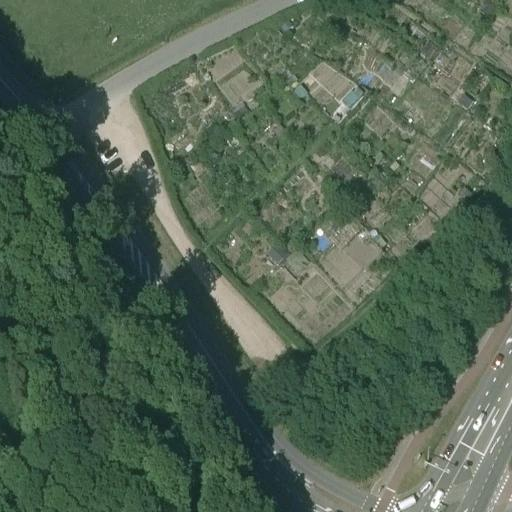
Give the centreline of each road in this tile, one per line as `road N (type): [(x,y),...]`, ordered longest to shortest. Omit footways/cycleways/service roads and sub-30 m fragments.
road 1 (track): [(506,174),(289,375),(234,324),(136,176),(98,98)]
road 2 (tertiary): [(337,511),(268,456),(46,134)]
road 3 (residential): [(46,134),(124,83),(286,0)]
road 4 (track): [(0,297),(108,511)]
